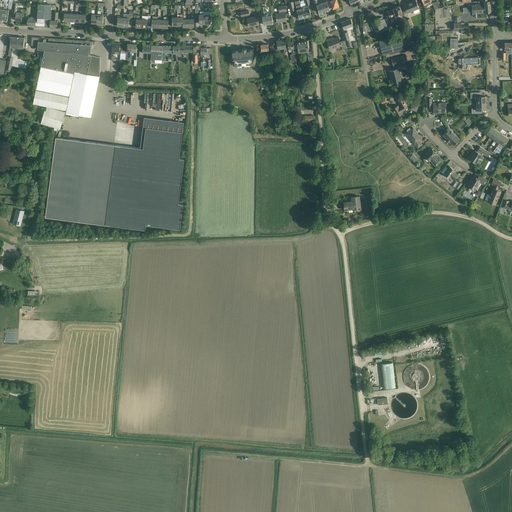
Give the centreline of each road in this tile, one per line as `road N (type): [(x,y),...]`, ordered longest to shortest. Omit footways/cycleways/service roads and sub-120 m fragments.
road 1 (unclassified): [(361,423),(344,244),(325,206),(313,28)]
road 2 (track): [(338,234),(419,213),(475,219)]
road 3 (track): [(0,236),(28,239),(47,133)]
